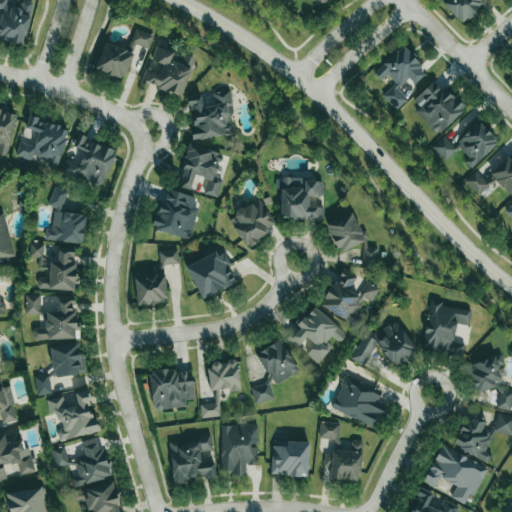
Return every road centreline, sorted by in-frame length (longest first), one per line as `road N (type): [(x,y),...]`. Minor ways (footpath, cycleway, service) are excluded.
road 1 (tertiary): [(511,289),(326,101),(174,0)]
road 2 (residential): [(134,130),(140,154),(113,248),(111,341),(156,511)]
road 3 (residential): [(213,511),(373,503),(432,394)]
road 4 (residential): [(111,341),(241,323),(262,309),(296,263)]
road 5 (residential): [(511,112),(401,0)]
road 6 (residential): [(0,75),(114,111),(134,130)]
road 7 (residential): [(317,94),(409,8)]
